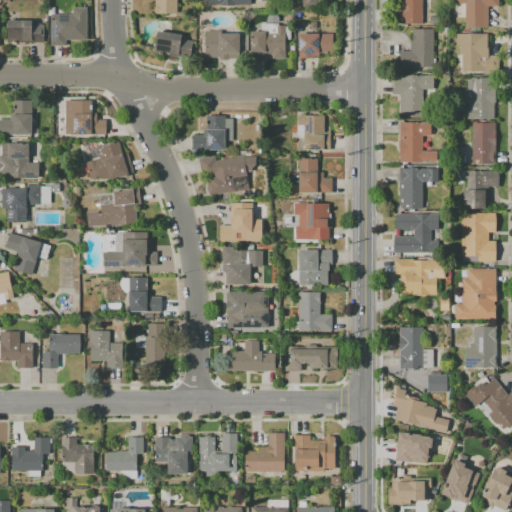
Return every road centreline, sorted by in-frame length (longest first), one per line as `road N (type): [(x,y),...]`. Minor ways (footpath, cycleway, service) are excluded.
road 1 (tertiary): [(363,0),(366,511)]
road 2 (residential): [(113,0),(124,86),(184,188),(197,270),(196,401)]
road 3 (residential): [(364,400),(0,402)]
road 4 (residential): [(363,90),(0,80)]
